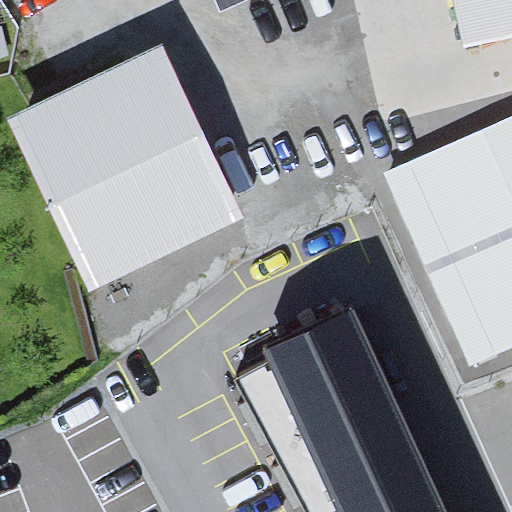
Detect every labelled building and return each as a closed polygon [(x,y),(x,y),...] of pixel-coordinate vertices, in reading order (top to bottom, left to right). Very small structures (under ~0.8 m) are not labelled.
[(511,0),(453,0),(464,46),(511,35),(511,0)] [(372,44),(354,50),(371,106),(389,100),(372,44)] [(160,46),(7,120),(89,290),(242,216),(160,46)] [(511,114),(384,173),(473,366),(511,348),(511,114)] [(444,511),(352,310),(263,351),(268,362),(233,379),(304,511),(444,511)]
